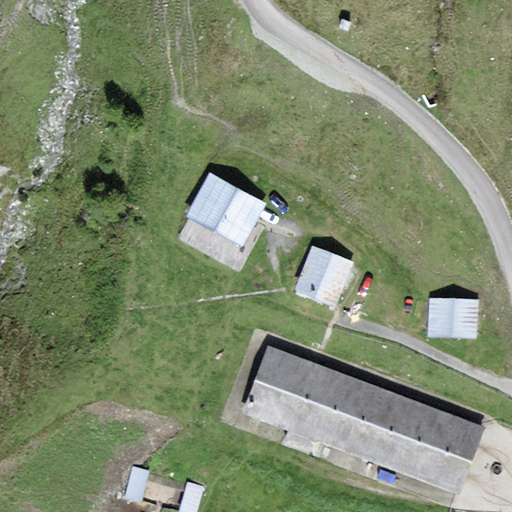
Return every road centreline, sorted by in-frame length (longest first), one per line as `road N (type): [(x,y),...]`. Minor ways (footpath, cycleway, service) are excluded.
road 1 (track): [(257,0),(351,61),(481,181),(511,293)]
road 2 (track): [(511,386),(343,323)]
